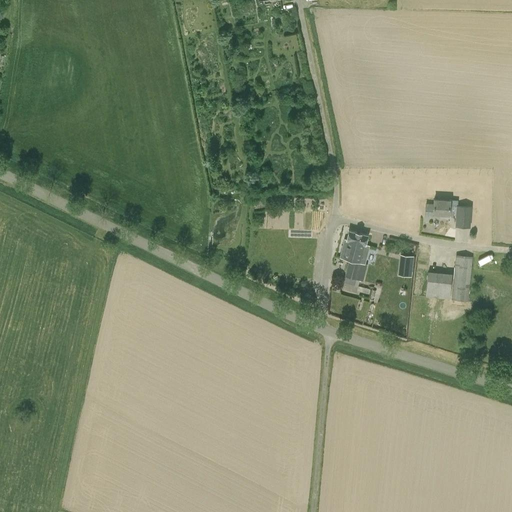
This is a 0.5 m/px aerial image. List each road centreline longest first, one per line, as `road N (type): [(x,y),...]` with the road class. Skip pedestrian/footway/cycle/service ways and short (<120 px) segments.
road 1 (unclassified): [(322,328),(0,168)]
road 2 (unclassified): [(333,219),(335,166),(301,0)]
road 3 (unclassified): [(511,389),(329,332)]
road 4 (unclassified): [(511,248),(333,219)]
road 5 (unclassified): [(313,511),(329,332)]
